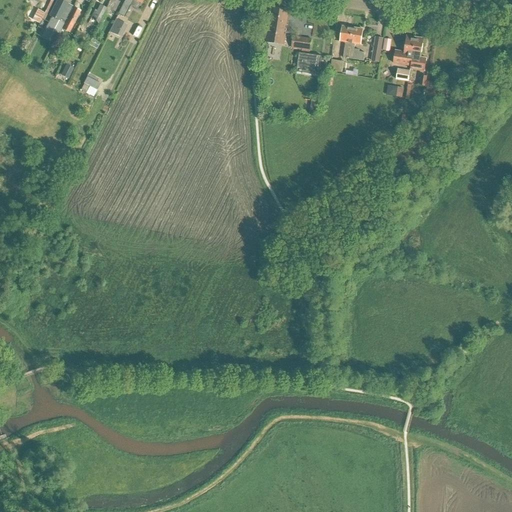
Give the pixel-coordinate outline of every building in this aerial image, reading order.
[(63,24),(72,7),(59,0),(57,0),(49,16),(51,17),(43,32),(57,39),(65,24),(63,24)] [(104,11),(111,14),(113,15),(120,2),(114,0),(109,0),(106,8),(104,11)] [(124,0),(118,14),(124,17),(132,0),(135,0),(140,3),(141,0),(124,0)] [(94,10),(91,16),(93,17),(100,21),(100,20),(104,11),(106,8),(100,5),(96,11),(94,10)] [(37,7),(32,18),(40,21),(45,11),(37,7)] [(66,22),(73,26),(80,11),(73,7),(66,22)] [(266,42),(284,45),(287,24),(285,24),(287,11),(275,9),(273,22),(269,22),(266,42)] [(110,30),(121,36),(128,23),(117,17),(110,30)] [(343,58),(348,59),(353,28),(342,27),(340,42),(346,43),(343,58)] [(353,28),(348,59),(364,61),(365,53),(359,52),(360,50),(355,50),(355,44),(361,45),(363,30),(353,28)] [(311,40),(293,37),(292,49),(309,51),(311,40)] [(371,61),(379,62),(383,39),(376,37),(371,61)] [(391,50),(392,38),(385,37),(384,49),(391,50)] [(394,64),(411,66),(416,38),(409,37),(409,38),(407,38),(404,52),(396,51),(394,64)] [(411,66),(410,69),(425,72),(427,59),(421,58),(423,40),(421,40),(421,39),(416,38),(411,66)] [(321,56),(299,53),(297,70),(319,73),(321,56)] [(330,71),(342,73),(344,62),(332,60),(330,71)] [(60,76),(68,79),(73,69),(66,65),(60,76)] [(408,82),(409,75),(397,73),(396,80),(408,82)] [(396,97),(396,99),(404,100),(406,84),(398,83),(398,87),(396,97)] [(84,84),(81,90),(86,93),(89,87),(84,84)] [(439,98),(440,92),(425,90),(424,96),(439,98)] [(444,116),(452,110),(451,107),(442,114),(444,116)] [(38,167),(49,174),(52,168),(42,162),(38,167)]
